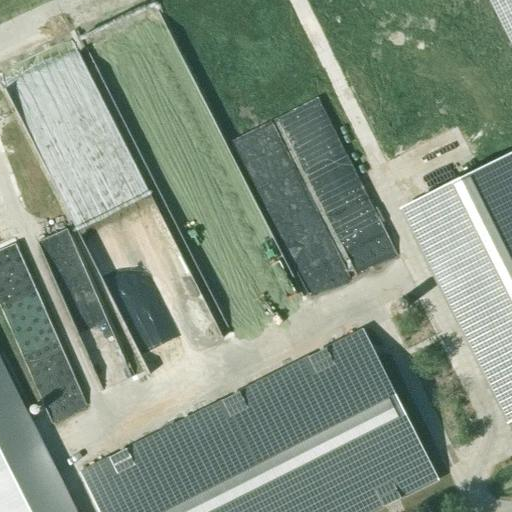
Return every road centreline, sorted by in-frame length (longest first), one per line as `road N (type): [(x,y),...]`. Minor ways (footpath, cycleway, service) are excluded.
road 1 (track): [(365,295),(405,264),(380,174),(296,0)]
road 2 (track): [(105,424),(0,175)]
road 3 (track): [(130,0),(0,60)]
